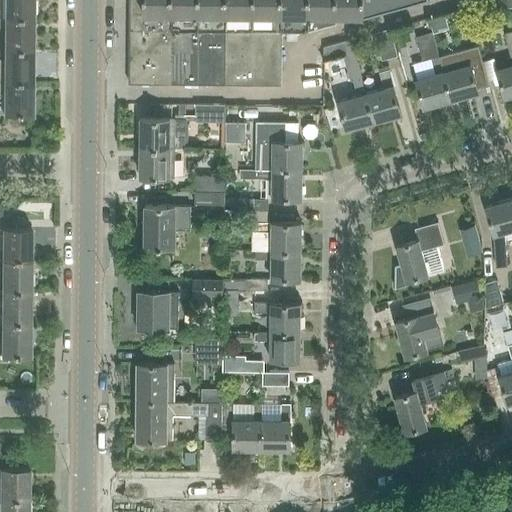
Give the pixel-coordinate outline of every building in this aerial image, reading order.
[(4,0),(4,18),(33,19),(32,0),(4,0)] [(171,0),(129,0),(129,83),(136,83),(170,84),(171,0)] [(197,84),(198,0),(171,0),(170,84),(197,84)] [(224,84),(225,0),(198,0),(197,84),(224,84)] [(252,85),(253,0),(225,0),(224,84),(252,85)] [(281,32),(280,0),(253,0),(252,85),(281,85),(282,32),(281,32)] [(309,31),(308,0),(280,0),(281,32),(282,32),(303,32),(309,31)] [(335,0),(308,0),(309,31),(336,23),(336,15),(335,0)] [(364,15),(418,0),(336,0),(337,15),(364,15)] [(33,19),(4,18),(0,17),(0,27),(4,27),(4,50),(32,50),(33,19)] [(396,55),(391,29),(390,29),(379,32),(386,58),(396,55)] [(505,97),(511,95),(511,31),(507,33),(511,50),(511,64),(498,68),(494,56),(482,60),(488,84),(500,81),(505,97)] [(440,61),(432,32),(416,36),(423,60),(430,58),(434,73),(416,78),(424,107),(451,100),(440,61)] [(351,39),(323,46),(323,60),(343,54),(346,67),(350,80),(353,80),(357,95),(338,100),(346,129),(373,121),(365,93),(351,39)] [(475,46),(467,48),(457,50),(462,65),(455,67),(453,57),(440,61),(451,100),(478,92),(477,87),(488,84),(482,60),(479,61),(475,46)] [(4,50),(0,49),(0,81),(32,82),(32,50),(4,50)] [(365,93),(373,121),(401,114),(395,93),(389,69),(379,72),(384,88),(365,93)] [(32,82),(0,81),(0,90),(3,90),(3,114),(32,114),(32,82)] [(225,120),(225,104),(196,103),(196,119),(225,120)] [(176,109),(174,120),(192,122),(193,111),(176,109)] [(185,135),(174,135),(174,117),(141,117),(141,147),(174,147),(184,147),(185,135)] [(257,122),(257,140),(256,140),(256,151),(272,151),(272,169),(301,170),(302,141),(285,141),(285,122),(257,122)] [(174,176),(174,147),(141,147),(141,176),(174,176)] [(301,170),(272,169),(244,169),(240,169),(240,178),(256,178),(272,178),(272,198),(301,198),(301,170)] [(195,191),(224,191),(225,176),(195,175),(195,191)] [(224,203),(224,191),(195,191),(195,203),(224,203)] [(265,210),(268,210),(268,198),(247,198),(247,210),(265,210)] [(503,232),(511,229),(511,198),(486,206),(491,225),(494,236),(495,267),(507,266),(505,248),(507,247),(503,232)] [(175,205),(145,205),(145,246),(158,246),(157,247),(162,247),(162,246),(175,246),(175,229),(190,230),(191,205),(175,205)] [(268,210),(265,210),(247,210),(247,221),(255,221),(268,221),(268,210)] [(280,222),(268,221),(255,221),(255,231),(271,232),(271,251),(300,251),(301,222),(280,222)] [(394,287),(394,288),(418,281),(417,277),(428,274),(421,250),(443,244),(437,222),(414,228),(417,239),(396,245),(401,264),(396,266),(395,286),(394,287)] [(1,259),(30,260),(30,228),(0,227),(0,236),(2,237),(1,259)] [(300,251),(271,251),(255,250),(255,259),(271,259),(270,279),(300,279),(300,251)] [(30,260),(1,259),(0,259),(0,268),(1,268),(1,291),(29,291),(30,260)] [(267,279),(246,278),(223,278),(223,279),(222,279),(222,295),(223,295),(223,290),(246,290),(246,291),(267,291),(267,279)] [(222,295),(222,279),(192,279),(192,294),(222,295)] [(497,280),(485,283),(485,308),(503,303),(497,280)] [(479,296),(475,281),(452,287),(457,302),(468,299),(479,296)] [(1,291),(0,290),(0,299),(1,300),(1,323),(29,323),(29,291),(1,291)] [(139,291),(138,327),(169,328),(175,328),(176,291),(169,291),(139,291)] [(267,302),(267,291),(246,291),(245,301),(254,302),(254,312),(270,312),(270,332),(299,332),(300,303),(279,303),(279,302),(267,302)] [(406,317),(395,321),(405,356),(427,350),(427,348),(442,344),(439,332),(433,310),(429,297),(403,305),(406,317)] [(29,323),(1,323),(0,322),(0,331),(1,332),(0,355),(29,355),(29,323)] [(299,332),(270,332),(254,331),(254,340),(270,341),(269,360),(299,360),(299,332)] [(222,364),(222,356),(222,339),(195,339),(195,364),(222,364)] [(511,371),(499,375),(504,392),(507,404),(511,402),(511,344),(507,346),(511,359),(511,371)] [(236,372),(262,372),(266,372),(266,361),(245,360),(245,356),(222,356),(223,368),(237,369),(236,372)] [(137,362),(137,400),(173,401),(174,363),(167,363),(167,362),(137,362)] [(288,372),(266,372),(262,372),(262,385),(288,386),(288,372)] [(416,391),(395,397),(405,433),(427,426),(420,401),(442,395),(436,372),(413,379),(416,391)] [(166,440),(172,439),(172,415),(208,416),(208,428),(208,440),(222,441),(221,428),(221,401),(208,401),(208,402),(173,402),(173,401),(137,400),(137,439),(166,439),(166,440)] [(261,449),(262,420),(262,403),(253,403),(252,420),(233,420),(233,402),(221,401),(221,428),(233,428),(233,449),(261,449)] [(262,420),(261,449),(289,450),(289,428),(290,428),(290,404),(280,404),(280,420),(262,420)] [(0,499),(27,500),(28,468),(0,467),(0,499)] [(27,511),(27,500),(0,499),(0,511),(27,511)]
